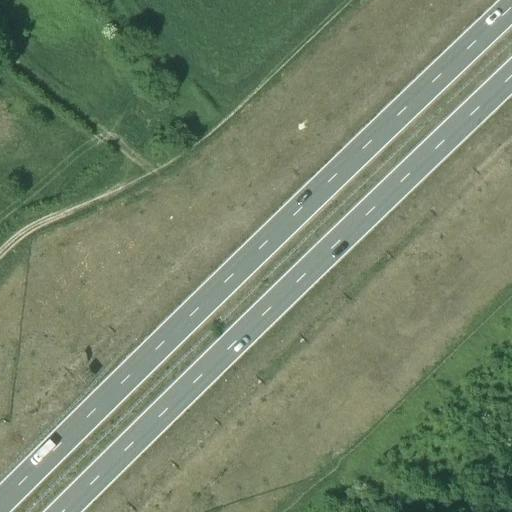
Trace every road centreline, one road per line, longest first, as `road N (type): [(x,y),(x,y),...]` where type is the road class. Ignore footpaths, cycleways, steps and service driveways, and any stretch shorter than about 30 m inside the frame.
road 1 (trunk): [(511,13),(0,509)]
road 2 (trunk): [(68,511),(511,83)]
road 3 (track): [(155,174),(0,46)]
road 4 (track): [(155,174),(26,227),(0,249)]
